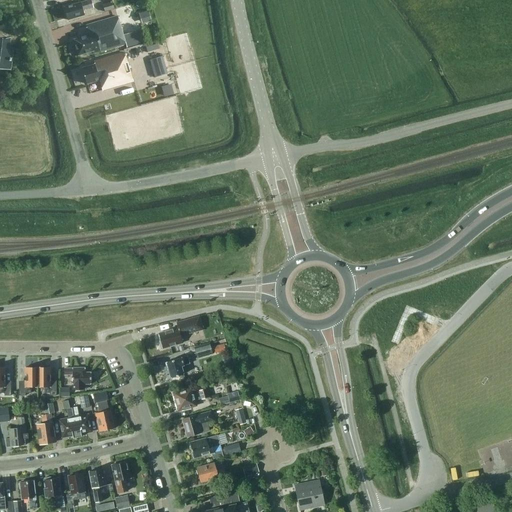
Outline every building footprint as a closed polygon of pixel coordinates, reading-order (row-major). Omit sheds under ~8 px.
[(85,0),(64,7),(68,20),(84,15),(83,11),(94,8),(91,0),(85,0)] [(115,9),(112,2),(103,5),(105,12),(115,9)] [(93,51),(94,54),(126,44),(123,36),(117,16),(85,26),(88,35),(73,40),(78,56),(93,51)] [(0,67),(10,69),(12,49),(8,48),(10,38),(5,24),(0,25),(0,67)] [(141,30),(123,36),(126,44),(127,47),(145,42),(141,30)] [(158,44),(146,48),(148,53),(160,49),(158,44)] [(86,84),(99,80),(102,91),(133,82),(124,53),(94,63),(94,65),(81,69),(86,84)] [(163,57),(150,60),(155,78),(168,74),(163,57)] [(158,334),(162,348),(182,342),(181,336),(203,329),(199,316),(176,323),(177,328),(158,334)] [(184,344),(195,340),(192,333),(182,337),(184,344)] [(194,349),(197,359),(226,350),(224,344),(210,348),(209,345),(194,349)] [(166,362),(171,378),(183,374),(181,366),(190,364),(187,355),(166,362)] [(0,367),(0,393),(5,393),(5,396),(11,396),(11,384),(5,384),(5,368),(0,367)] [(25,368),(25,384),(19,384),(19,396),(26,396),(26,393),(31,393),(31,387),(38,387),(38,368),(25,368)] [(38,368),(38,387),(45,387),(45,393),(50,393),(50,396),(57,396),(57,384),(50,384),(50,368),(38,368)] [(72,375),(73,390),(85,390),(85,384),(91,384),(91,372),(85,372),(85,368),(72,368),(64,369),(64,375),(72,375)] [(204,387),(202,381),(194,382),(195,389),(204,387)] [(70,388),(60,388),(60,397),(70,397),(70,388)] [(199,391),(192,393),(191,388),(173,393),(178,411),(196,405),(194,401),(202,399),(208,397),(206,389),(199,391)] [(110,410),(109,410),(106,400),(109,400),(106,391),(93,394),(95,403),(98,402),(100,412),(96,413),(100,433),(107,432),(107,430),(114,428),(110,410)] [(240,400),(237,391),(227,394),(228,396),(219,399),(221,406),(240,400)] [(90,407),(88,395),(79,397),(81,408),(90,407)] [(45,415),(41,415),(43,424),(36,425),(39,444),(51,442),(51,441),(55,440),(50,414),(54,413),(53,403),(43,405),(45,415)] [(9,407),(0,408),(0,422),(10,422),(9,407)] [(77,407),(71,408),(77,437),(81,436),(81,434),(91,432),(88,415),(79,417),(77,407)] [(71,408),(67,409),(69,418),(58,421),(62,437),(73,435),(73,438),(77,437),(71,408)] [(246,423),(242,409),(235,411),(239,425),(246,423)] [(182,418),(188,437),(209,431),(207,422),(213,420),(210,411),(196,415),(195,414),(182,418)] [(25,417),(18,418),(19,427),(9,428),(10,439),(6,439),(7,446),(11,446),(11,447),(26,445),(25,439),(28,438),(28,433),(27,433),(25,417)] [(254,433),(250,427),(244,431),(248,437),(254,433)] [(211,453),(213,459),(223,456),(217,435),(189,443),(193,458),(211,453)] [(224,447),(226,455),(241,452),(239,443),(224,447)] [(118,493),(120,493),(127,491),(124,478),(129,477),(125,463),(124,463),(112,466),(116,480),(115,480),(118,493)] [(224,469),(216,471),(214,463),(196,468),(200,482),(211,479),(212,481),(218,479),(218,477),(226,475),(224,469)] [(259,473),(257,464),(243,468),(245,477),(259,473)] [(93,488),(96,502),(103,501),(100,486),(106,485),(102,468),(101,469),(100,468),(96,469),(96,470),(88,471),(92,488),(93,488)] [(66,495),(68,506),(74,505),(73,500),(85,498),(84,492),(85,492),(81,474),(80,474),(79,473),(76,473),(75,475),(68,476),(71,494),(66,495)] [(59,477),(51,478),(50,477),(44,478),(44,479),(45,488),(43,488),(45,497),(54,496),(56,507),(65,506),(64,497),(62,497),(59,477)] [(35,479),(20,481),(22,499),(28,498),(30,510),(37,509),(37,504),(34,500),(34,498),(38,497),(35,479)] [(295,485),(300,510),(324,505),(319,480),(295,485)] [(240,504),(236,491),(223,495),(226,506),(221,508),(221,509),(206,511),(248,511),(246,503),(240,504)] [(118,510),(120,509),(131,506),(128,495),(115,498),(118,510)] [(22,511),(22,501),(14,502),(14,511),(22,511)] [(476,507),(477,511),(495,511),(493,502),(476,507)]
